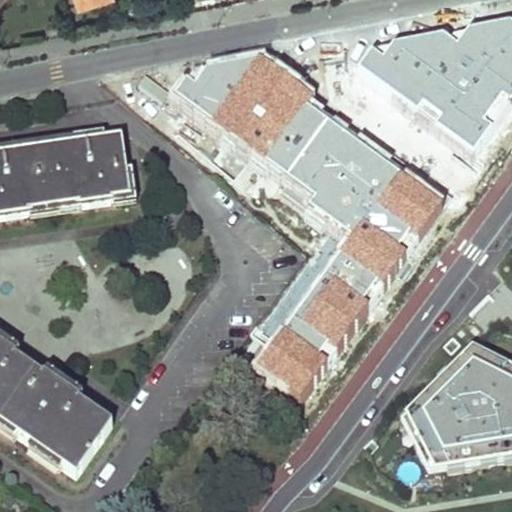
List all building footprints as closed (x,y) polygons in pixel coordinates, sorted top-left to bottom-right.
[(511,32),(373,58),(358,79),(474,163),(511,112),(511,32)] [(258,376),(301,407),(452,202),(381,150),(372,163),(329,131),(334,123),(260,68),(192,81),(175,105),(287,188),(281,196),(353,249),(258,376)] [(80,211),(114,206),(113,202),(130,199),(122,141),(106,144),(105,136),(93,138),(81,140),(82,148),(47,153),(55,210),(79,206),(80,211)] [(0,221),(31,217),(30,214),(55,210),(47,153),(8,159),(7,151),(0,152),(0,221)] [(0,420),(13,430),(49,378),(35,369),(37,365),(2,340),(0,343),(0,420)] [(511,371),(473,351),(401,425),(428,476),(511,463),(511,371)] [(49,378),(13,430),(96,487),(133,435),(99,413),(101,410),(83,397),(65,384),(62,387),(49,378)]
